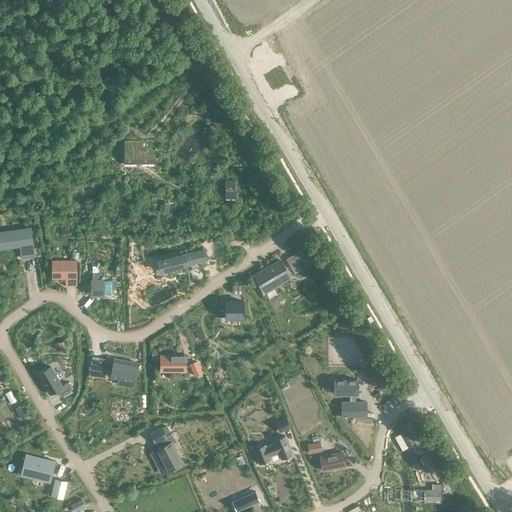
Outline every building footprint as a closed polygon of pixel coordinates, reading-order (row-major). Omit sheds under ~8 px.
[(154,163),(154,140),(124,140),(124,163),(154,163)] [(225,199),(236,199),(236,180),(225,180),(225,199)] [(162,204),(160,211),(168,213),(169,206),(162,204)] [(0,248),(21,246),(22,258),(34,256),(30,228),(0,231),(0,248)] [(312,265),(303,249),(287,258),(296,274),(312,265)] [(161,271),(187,265),(184,254),(158,261),(161,271)] [(279,258),(253,273),(263,291),(289,276),(279,258)] [(67,284),(75,284),(75,262),(53,262),(53,277),(67,277),(67,284)] [(103,281),(92,281),(92,294),(103,294),(103,281)] [(243,293),(243,285),(233,285),(233,293),(243,293)] [(226,311),(218,311),(218,317),(243,317),(243,301),(226,301),(226,311)] [(185,355),(161,355),(161,371),(185,371),(185,355)] [(92,358),(89,374),(97,376),(98,370),(105,371),(108,359),(100,358),(99,360),(92,358)] [(114,359),(111,376),(134,381),(138,363),(114,359)] [(197,361),(189,364),(194,377),(202,373),(197,361)] [(51,366),(38,374),(50,394),(58,389),(61,394),(72,388),(68,382),(62,385),(51,366)] [(369,368),(362,372),(369,384),(376,380),(369,368)] [(331,379),(331,387),(334,387),(334,394),(358,394),(358,379),(331,379)] [(22,405),(16,409),(22,419),(28,416),(22,405)] [(275,423),(279,432),(290,427),(286,418),(275,423)] [(162,428),(151,434),(156,442),(161,440),(164,446),(172,443),(175,441),(171,434),(166,437),(162,428)] [(254,449),(260,464),(271,459),(270,455),(279,451),(282,459),(293,454),(285,436),(274,440),(275,442),(266,446),(265,444),(254,449)] [(320,442),(308,445),(309,453),(321,450),(320,442)] [(172,443),(157,450),(168,470),(182,462),(172,443)] [(342,452),(320,456),(323,470),(345,466),(342,452)] [(25,453),(20,475),(51,483),(56,461),(25,453)] [(68,481),(55,478),(51,495),(63,499),(68,481)] [(406,500),(425,500),(425,496),(428,496),(428,493),(425,493),(425,490),(411,490),(387,490),(387,500),(401,500),(406,500)] [(233,501),(232,501),(232,502),(233,502),(236,510),(236,511),(237,510),(238,511),(255,511),(261,510),(257,501),(259,500),(259,501),(260,500),(260,499),(259,500),(256,492),(256,491),(255,491),(233,501)] [(75,511),(86,506),(82,499),(71,505),(75,511)]
